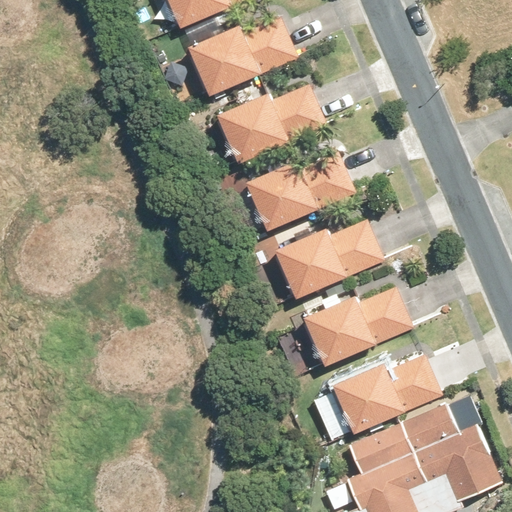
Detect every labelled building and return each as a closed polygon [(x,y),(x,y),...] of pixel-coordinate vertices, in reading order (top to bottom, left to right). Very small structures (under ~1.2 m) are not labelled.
[(169,0),(180,25),(230,3),(231,6),(244,0),(169,0)] [(239,21),(188,43),(210,92),(258,71),(259,73),(299,55),(281,14),(243,31),(239,21)] [(267,90),(217,111),(238,160),(288,139),(289,141),(326,124),(308,83),(271,99),(267,90)] [(296,157),(246,178),(267,228),(355,190),(337,149),(299,165),(296,157)] [(324,224),(274,248),(296,295),(344,273),(345,276),(384,258),(364,217),(328,234),(324,224)] [(303,314),(324,364),(413,326),(395,284),(359,299),(356,292),(303,314)] [(384,360),(333,383),(354,431),(401,410),(402,411),(443,393),(424,352),(388,368),(384,360)] [(447,402),(402,421),(440,511),(450,511),(464,506),(460,497),(501,480),(477,424),(459,431),(447,402)] [(348,478),(361,507),(349,511),(440,511),(402,421),(349,444),(361,473),(348,478)]
